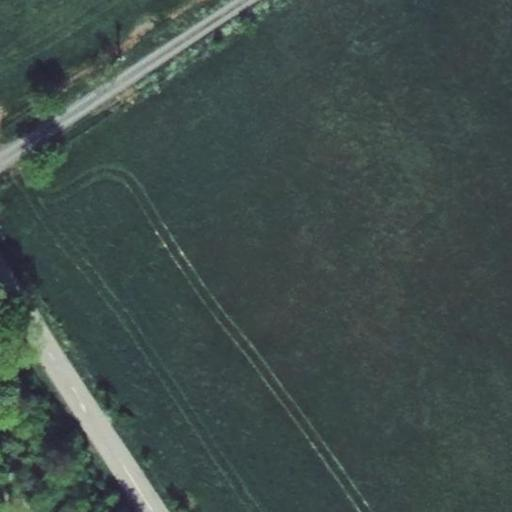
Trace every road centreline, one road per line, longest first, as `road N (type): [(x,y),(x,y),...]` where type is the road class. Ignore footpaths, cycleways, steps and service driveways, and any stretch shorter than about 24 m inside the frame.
road 1 (track): [(0,162),(246,0)]
road 2 (unclassified): [(152,511),(0,270)]
